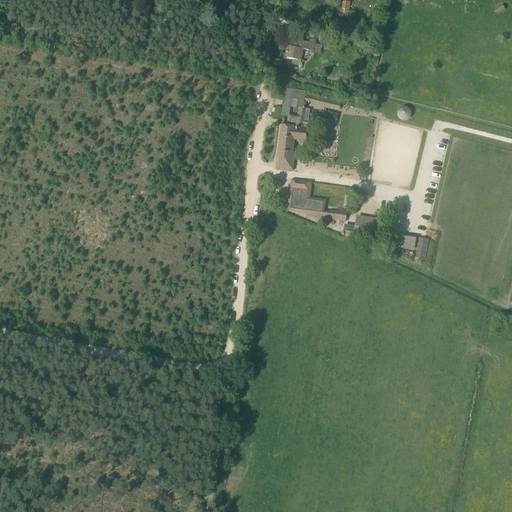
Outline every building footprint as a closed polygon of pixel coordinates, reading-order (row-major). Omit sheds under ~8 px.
[(285,58),(293,59),(301,61),(303,50),(314,52),(315,44),(290,40),(288,46),(287,46),(285,58)] [(292,171),(295,153),(293,153),(294,141),(299,142),(299,144),(305,144),(307,129),(304,129),(307,110),(306,109),(306,105),(305,104),(307,92),(303,92),(300,109),(298,108),(297,113),(297,116),(289,115),(293,90),(284,88),(280,117),(287,118),(287,127),(281,126),(276,169),(292,171)] [(398,112),(398,113),(398,114),(398,115),(399,116),(399,117),(400,117),(401,118),(402,118),(403,119),(404,119),(405,119),(406,119),(407,118),(408,118),(408,117),(409,117),(410,116),(410,115),(411,114),(411,113),(411,112),(411,111),(410,110),(410,109),(409,108),(408,107),(407,107),(407,106),(406,106),(405,106),(404,106),(403,106),(402,106),(402,107),(401,107),(400,107),(400,108),(399,108),(399,109),(398,110),(398,111),(398,112)] [(335,157),(338,124),(328,123),(324,155),(335,157)] [(309,198),(311,183),(290,180),(287,212),(314,216),(314,218),(321,219),(322,216),(324,217),(324,212),(325,200),(309,198)] [(329,213),(329,217),(333,218),(332,220),(345,222),(346,215),(329,213)] [(357,217),(354,234),(353,239),(377,243),(381,222),(357,217)] [(388,246),(413,250),(415,239),(390,235),(388,246)] [(418,238),(414,257),(424,259),(428,240),(418,238)]
